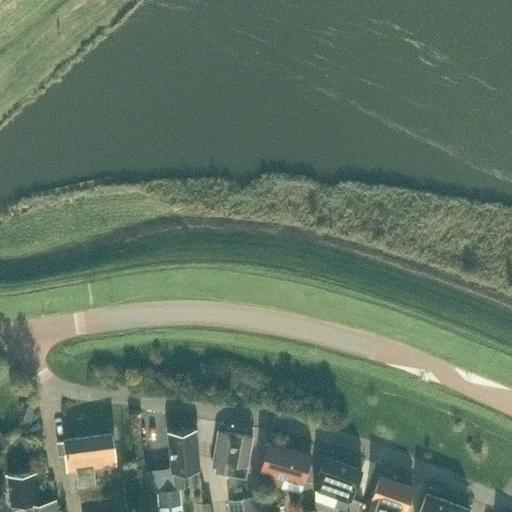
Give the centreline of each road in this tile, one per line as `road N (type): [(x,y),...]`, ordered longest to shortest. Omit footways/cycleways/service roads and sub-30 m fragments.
road 1 (residential): [(511,506),(335,439),(53,386),(29,360),(22,330)]
road 2 (tertiary): [(22,330),(174,314),(260,320),(436,369),(511,403)]
